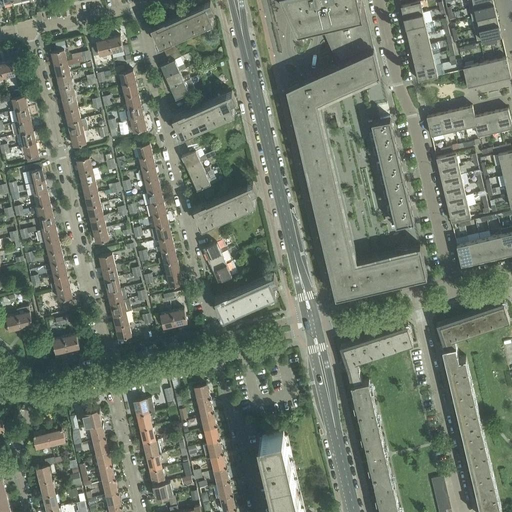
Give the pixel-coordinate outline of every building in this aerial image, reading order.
[(165,19),(152,25),(161,44),(162,44),(173,39),(215,20),(210,11),(216,9),(211,0),(209,0),(165,20),(165,19)] [(318,16),(365,5),(363,0),(290,0),(299,21),(318,16)] [(421,0),(401,5),(404,16),(423,11),(421,0)] [(494,2),(470,8),(472,18),(497,12),(494,2)] [(375,46),(365,5),(318,16),(339,62),(375,46)] [(423,11),(404,16),(406,27),(426,22),(423,11)] [(497,12),(472,18),(475,29),(499,23),(497,12)] [(426,22),(406,27),(409,37),(428,33),(426,22)] [(499,23),(475,29),(477,40),(502,34),(499,23)] [(428,33),(409,37),(411,48),(431,43),(428,33)] [(121,35),(109,37),(112,51),(124,48),(121,35)] [(100,54),(112,51),(109,37),(97,40),(100,54)] [(162,44),(164,50),(176,44),(173,39),(162,44)] [(431,43),(411,48),(414,58),(433,54),(431,43)] [(178,50),(176,44),(164,50),(167,55),(178,50)] [(288,85),(337,295),(428,274),(421,243),(418,243),(420,248),(412,250),(412,248),(405,249),(406,252),(398,254),(397,251),(391,253),(391,255),(383,257),(382,255),(376,256),(377,259),(368,260),(368,258),(361,260),(363,265),(357,266),(356,262),(353,263),(351,255),(355,254),(353,248),(350,248),(348,240),(351,239),(350,233),(346,234),(344,226),(348,225),(346,218),(343,219),(341,211),(344,210),(343,204),(339,204),(338,196),(341,196),(339,189),(336,190),(334,182),(337,181),(336,174),(333,175),(331,167),(334,166),(332,160),(329,160),(327,152),(330,152),(329,145),(326,146),(324,138),(327,137),(326,130),(322,131),(320,123),(324,122),(322,116),(319,117),(317,108),(320,108),(319,101),(317,101),(317,97),(323,96),(324,98),(378,74),(379,76),(381,76),(375,46),(339,62),(288,85)] [(68,60),(65,48),(52,51),(55,63),(68,60)] [(169,61),(175,58),(175,59),(181,56),(178,50),(167,55),(169,61)] [(433,54),(414,58),(416,69),(436,64),(433,54)] [(507,56),(496,59),(500,78),(511,75),(507,56)] [(166,76),(180,70),(186,67),(184,63),(178,66),(175,59),(175,58),(169,61),(161,64),(166,76)] [(500,78),(496,59),(485,61),(490,81),(500,78)] [(16,74),(13,60),(1,63),(4,77),(16,74)] [(55,63),(58,74),(70,72),(68,60),(55,63)] [(490,81),(485,61),(475,64),(479,83),(490,81)] [(436,64),(416,69),(419,80),(438,75),(436,64)] [(479,83),(475,64),(464,66),(468,86),(479,83)] [(123,84),(136,81),(133,69),(121,72),(123,84)] [(183,77),(180,70),(166,76),(171,87),(191,78),(189,74),(183,77)] [(58,74),(60,86),(73,83),(70,72),(58,74)] [(191,78),(171,87),(176,98),(195,89),(191,78)] [(139,93),(136,81),(123,84),(126,96),(139,93)] [(60,86),(63,98),(76,95),(73,83),(60,86)] [(232,90),(189,110),(186,111),(186,110),(173,115),(182,135),(183,135),(194,130),(236,111),(232,102),(237,100),(232,90)] [(142,104),(139,93),(126,96),(129,107),(142,104)] [(13,97),(15,108),(28,105),(26,94),(13,97)] [(79,106),(76,95),(63,98),(66,109),(79,106)] [(381,117),(392,114),(388,101),(378,103),(381,117)] [(142,104),(129,107),(125,108),(127,120),(132,119),(145,116),(142,104)] [(475,115),(473,104),(461,107),(466,126),(476,124),(477,124),(475,115)] [(31,117),(28,105),(15,108),(18,120),(31,117)] [(66,109),(69,121),(81,118),(79,106),(66,109)] [(466,126),(461,107),(450,110),(455,129),(466,126)] [(511,126),(511,121),(508,107),(497,110),(501,129),(511,126)] [(455,129),(450,110),(439,112),(443,132),(455,129)] [(501,129),(497,110),(486,112),(490,132),(501,129)] [(439,112),(427,115),(432,134),(443,132),(439,112)] [(490,132),(486,112),(475,115),(477,124),(476,124),(478,134),(490,132)] [(373,136),(378,135),(392,206),(390,207),(393,222),(414,218),(394,115),(373,119),(374,125),(371,126),(373,136)] [(147,128),(145,116),(132,119),(133,126),(129,127),(130,132),(147,128)] [(34,129),(31,117),(18,120),(21,132),(34,129)] [(71,133),(84,130),(88,129),(88,126),(87,119),(85,117),(81,118),(69,121),(71,133)] [(36,140),(34,129),(21,132),(24,143),(36,140)] [(71,133),(74,145),(87,142),(84,130),(71,133)] [(197,135),(194,130),(183,135),(185,140),(197,135)] [(188,146),(199,141),(197,135),(185,140),(188,146)] [(24,143),(27,156),(39,153),(36,140),(24,143)] [(140,157),(153,154),(150,141),(137,145),(140,157)] [(202,147),(199,141),(188,146),(190,152),(196,149),(196,150),(202,147)] [(182,155),(187,167),(201,161),(207,158),(205,154),(199,157),(196,150),(196,149),(190,152),(182,155)] [(511,149),(499,153),(501,164),(511,161),(511,149)] [(456,152),(437,156),(439,167),(459,163),(456,152)] [(140,157),(143,168),(156,165),(153,154),(140,157)] [(80,171),(93,168),(90,155),(77,158),(80,171)] [(192,178),(206,172),(212,169),(210,165),(204,168),(201,161),(187,167),(192,178)] [(511,161),(501,164),(504,174),(511,172),(511,161)] [(459,163),(439,167),(442,178),(461,173),(459,163)] [(156,165),(143,168),(140,169),(139,172),(141,179),(142,181),(146,180),(159,177),(156,165)] [(45,178),(43,167),(30,170),(32,181),(45,178)] [(83,182),(96,179),(93,168),(80,171),(83,182)] [(209,179),(206,172),(192,178),(197,189),(217,180),(215,176),(209,179)] [(461,173),(442,178),(444,188),(464,184),(461,173)] [(161,189),(159,177),(146,180),(149,192),(161,189)] [(32,181),(35,193),(48,190),(45,178),(32,181)] [(86,194),(98,191),(96,179),(83,182),(86,194)] [(207,201),(194,206),(203,226),(204,226),(216,220),(257,202),(253,193),(258,191),(253,181),(207,201)] [(464,184),(444,188),(447,199),(466,194),(464,184)] [(151,203),(164,200),(161,189),(149,192),(151,203)] [(51,202),(48,190),(35,193),(38,205),(51,202)] [(88,206),(101,203),(98,191),(86,194),(88,206)] [(474,192),(468,193),(470,203),(476,202),(474,192)] [(466,194),(447,199),(449,209),(469,205),(466,194)] [(167,212),(164,200),(151,203),(154,215),(167,212)] [(54,213),(51,202),(38,205),(41,217),(54,213)] [(91,217),(104,214),(101,203),(88,206),(91,217)] [(469,205),(449,209),(452,220),(471,216),(469,205)] [(154,215),(157,227),(170,224),(167,212),(154,215)] [(56,225),(54,213),(41,217),(44,228),(56,225)] [(94,229),(107,226),(105,220),(109,219),(108,213),(104,214),(91,217),(94,229)] [(204,226),(207,231),(218,226),(216,220),(204,226)] [(511,223),(468,234),(469,239),(511,228),(511,223)] [(160,239),(173,236),(170,224),(157,227),(160,239)] [(59,237),(56,225),(44,228),(46,240),(59,237)] [(97,241),(110,238),(108,231),(114,230),(113,225),(107,226),(94,229),(97,241)] [(209,237),(221,231),(218,226),(207,231),(209,237)] [(511,251),(511,230),(502,232),(507,252),(511,251)] [(209,237),(212,242),(217,240),(218,241),(224,238),(221,231),(209,237)] [(502,232),(491,235),(496,255),(507,252),(502,232)] [(491,235),(480,238),(485,258),(496,255),(491,235)] [(160,239),(162,250),(175,247),(173,236),(160,239)] [(62,248),(59,237),(46,240),(49,251),(62,248)] [(209,257),(222,251),(228,248),(224,238),(218,241),(217,240),(212,242),(204,246),(209,257)] [(480,238),(469,240),(474,260),(485,258),(480,238)] [(469,240),(457,243),(462,263),(474,260),(469,240)] [(165,262),(178,259),(175,247),(162,250),(165,262)] [(65,260),(62,248),(49,251),(52,263),(65,260)] [(225,258),(222,251),(209,257),(214,268),(233,260),(231,256),(225,258)] [(103,267),(116,264),(113,252),(100,255),(103,267)] [(165,262),(168,274),(181,271),(178,259),(165,262)] [(67,272),(65,260),(52,263),(55,275),(67,272)] [(214,268),(219,280),(238,271),(233,260),(214,268)] [(106,279),(118,276),(116,264),(103,267),(106,279)] [(171,285),(183,282),(181,271),(168,274),(171,285)] [(70,284),(67,272),(55,275),(57,287),(70,284)] [(224,317),(278,293),(274,284),(279,282),(275,272),(229,292),(228,291),(216,297),(224,317)] [(108,290),(121,287),(118,276),(106,279),(108,290)] [(57,287),(60,299),(73,296),(70,284),(57,287)] [(125,287),(121,287),(108,290),(111,302),(124,299),(128,298),(125,287)] [(175,298),(173,291),(164,294),(166,301),(175,298)] [(164,293),(151,296),(153,303),(165,300),(164,293)] [(60,299),(63,310),(70,309),(67,297),(60,299)] [(114,314),(127,311),(124,299),(111,302),(114,314)] [(504,302),(488,307),(494,325),(510,319),(504,302)] [(19,313),(22,326),(34,324),(29,305),(17,308),(19,313)] [(176,324),(188,321),(185,307),(173,310),(176,324)] [(476,311),(482,329),(494,325),(488,307),(476,311)] [(176,324),(173,310),(161,313),(161,316),(163,322),(164,327),(176,324)] [(117,326),(129,322),(127,311),(114,314),(117,326)] [(476,311),(464,315),(470,333),(482,329),(476,311)] [(7,315),(10,329),(22,326),(19,313),(7,315)] [(464,315),(452,319),(458,337),(470,333),(464,315)] [(440,323),(448,349),(457,347),(455,337),(458,337),(452,319),(440,323)] [(117,326),(119,337),(132,334),(129,322),(117,326)] [(408,325),(392,330),(398,347),(414,342),(408,325)] [(392,330),(380,334),(386,351),(398,347),(392,330)] [(68,349),(73,348),(80,346),(80,344),(79,341),(77,332),(65,335),(68,349)] [(380,334),(368,338),(374,355),(386,351),(380,334)] [(53,338),(56,352),(68,349),(65,335),(53,338)] [(368,338),(356,342),(362,359),(374,355),(368,338)] [(351,367),(352,374),(361,372),(358,360),(362,359),(356,342),(344,346),(351,367)] [(460,357),(457,347),(448,349),(449,352),(447,353),(451,372),(470,368),(467,355),(460,357)] [(472,380),(470,368),(451,372),(456,390),(464,388),(463,382),(472,380)] [(361,372),(352,374),(354,380),(351,380),(359,413),(377,409),(369,378),(363,379),(361,372)] [(181,390),(177,375),(172,376),(176,392),(179,405),(188,402),(185,394),(182,395),(181,390)] [(456,390),(458,402),(476,398),(472,380),(463,382),(464,388),(456,390)] [(210,397),(207,383),(195,386),(199,400),(210,397)] [(168,400),(174,399),(171,387),(165,389),(168,400)] [(149,397),(135,400),(138,414),(150,411),(148,406),(151,405),(149,397)] [(202,414),(214,411),(210,397),(199,400),(202,414)] [(479,410),(476,398),(458,402),(461,414),(479,410)] [(170,415),(178,413),(176,405),(168,407),(170,415)] [(187,407),(180,409),(182,418),(189,416),(187,407)] [(86,426),(91,425),(103,422),(99,408),(83,412),(86,426)] [(366,445),(384,440),(377,409),(359,413),(366,445)] [(472,424),(482,422),(479,410),(461,414),(465,432),(474,430),(472,424)] [(153,425),(150,411),(138,414),(141,428),(153,425)] [(202,414),(205,428),(217,425),(214,411),(202,414)] [(106,436),(103,422),(91,425),(94,439),(106,436)] [(465,432),(468,444),(486,440),(482,422),(472,424),(474,430),(465,432)] [(141,428),(145,442),(156,439),(153,425),(141,428)] [(205,428),(208,441),(220,438),(217,425),(205,428)] [(63,428),(49,432),(52,443),(66,440),(63,428)] [(52,443),(49,432),(43,433),(42,429),(34,431),(38,447),(52,443)] [(306,511),(288,434),(285,434),(284,429),(263,434),(263,435),(260,435),(278,511),(306,511)] [(97,452),(109,450),(106,436),(94,439),(97,452)] [(158,438),(156,439),(145,442),(148,455),(159,453),(162,452),(158,438)] [(207,456),(212,455),(223,452),(220,438),(208,441),(204,442),(207,456)] [(374,476),(391,471),(384,440),(366,445),(374,476)] [(489,452),(486,440),(468,444),(471,456),(489,452)] [(196,444),(188,446),(190,453),(198,452),(196,444)] [(112,464),(109,450),(97,452),(101,466),(112,464)] [(212,455),(215,469),(227,466),(223,452),(212,455)] [(492,464),(489,452),(471,456),(475,473),(483,471),(482,466),(492,464)] [(163,467),(159,453),(148,455),(151,469),(163,467)] [(185,476),(192,475),(188,461),(182,462),(185,476)] [(37,467),(41,481),(52,478),(49,464),(37,467)] [(104,480),(116,477),(112,464),(101,466),(104,480)] [(475,473),(478,486),(496,481),(492,464),(482,466),(483,471),(475,473)] [(215,469),(218,483),(230,480),(227,466),(215,469)] [(151,469),(154,483),(166,480),(163,467),(151,469)] [(88,479),(86,470),(82,471),(85,484),(92,483),(91,478),(88,479)] [(381,507),(399,503),(391,471),(374,476),(381,507)] [(79,472),(72,474),(74,484),(81,482),(79,472)] [(432,477),(433,484),(445,481),(443,475),(432,477)] [(119,491),(116,477),(104,480),(107,494),(119,491)] [(56,492),(52,478),(41,481),(44,495),(56,492)] [(154,483),(158,497),(174,493),(171,479),(166,480),(154,483)] [(218,483),(221,497),(233,494),(230,480),(218,483)] [(446,487),(445,481),(433,484),(434,489),(446,487)] [(498,493),(496,481),(478,486),(481,498),(498,493)] [(446,487),(434,489),(436,496),(447,493),(446,487)] [(110,508),(122,505),(119,491),(107,494),(110,508)] [(59,506),(56,492),(44,495),(47,509),(59,506)] [(449,499),(447,493),(436,496),(437,501),(449,499)] [(498,511),(503,511),(498,493),(481,498),(483,507),(478,508),(479,511),(498,511)] [(0,507),(10,505),(7,494),(0,496),(0,507)] [(236,508),(233,494),(221,497),(225,511),(236,508)] [(449,499),(437,501),(439,507),(450,505),(449,499)] [(400,511),(399,503),(381,507),(382,511),(400,511)]
